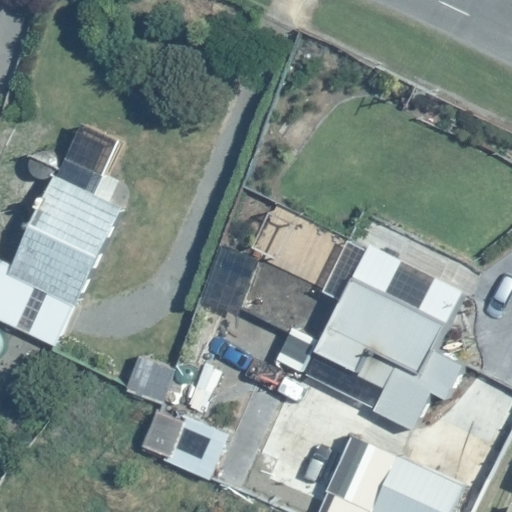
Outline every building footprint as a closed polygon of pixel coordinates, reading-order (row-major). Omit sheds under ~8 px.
[(62,148),(50,175),(11,267),(85,299),(126,203),(111,197),(121,174),(62,148)] [(322,289),(338,297),(314,345),(361,368),(353,383),(380,397),(375,406),(418,428),(439,386),(459,395),(476,360),(463,354),(473,333),(459,326),(481,283),(375,229),(368,243),(348,233),(322,289)] [(226,307),(201,340),(229,362),(254,329),(226,307)] [(314,511),(316,511),(366,428),(292,385),(242,469),(314,511)] [(450,511),(466,478),(402,450),(375,510),(380,511),(450,511)]
